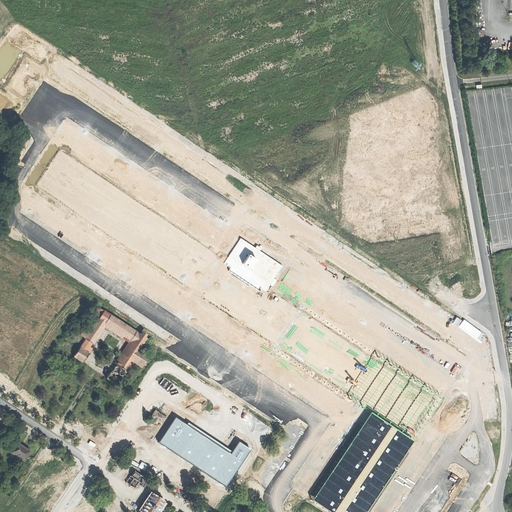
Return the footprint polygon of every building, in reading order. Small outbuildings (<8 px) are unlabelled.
[(227,257),(61,147),(34,188),(370,411),(413,439),(440,399),(270,286),(266,291),(261,288),(259,291),(229,271),(231,268),(223,263),(227,257)] [(270,286),(283,265),(264,252),(240,237),(227,257),(223,263),(231,268),(229,271),(259,291),(261,288),(266,291),(270,286)] [(79,336),(77,339),(72,336),(62,350),(73,357),(79,348),(82,343),(102,315),(104,312),(98,308),(79,336)] [(102,315),(82,343),(89,347),(105,325),(108,319),(107,318),(102,315)] [(108,319),(133,335),(134,335),(136,332),(109,315),(107,318),(108,319)] [(133,335),(108,319),(105,325),(129,341),(133,335)] [(136,332),(134,335),(145,343),(147,340),(136,332)] [(133,335),(129,341),(130,344),(140,350),(145,343),(134,335),(133,335)] [(82,343),(79,348),(88,354),(92,349),(89,347),(82,343)] [(111,373),(121,380),(133,362),(139,352),(140,350),(130,344),(111,373)] [(79,348),(73,357),(82,363),(89,354),(88,354),(79,348)] [(139,352),(133,362),(142,367),(148,357),(139,352)] [(106,378),(117,386),(121,380),(111,373),(110,372),(106,378)] [(196,381),(203,387),(207,382),(200,376),(196,381)] [(204,403),(208,395),(193,387),(189,395),(204,403)] [(151,417),(153,418),(158,422),(161,424),(166,418),(155,410),(151,417)] [(370,411),(312,500),(330,511),(364,511),(413,439),(370,411)] [(230,454),(174,418),(158,443),(226,487),(250,449),(238,441),(230,454)] [(10,453),(11,453),(16,457),(23,461),(30,451),(17,443),(10,453)] [(135,471),(131,476),(133,478),(139,482),(141,483),(144,478),(142,476),(136,472),(135,471)] [(139,482),(133,478),(130,483),(129,483),(129,484),(129,486),(131,486),(134,488),(139,482)] [(140,511),(141,511),(157,511),(160,508),(164,502),(151,494),(140,511)] [(97,511),(82,501),(74,511),(97,511)]
